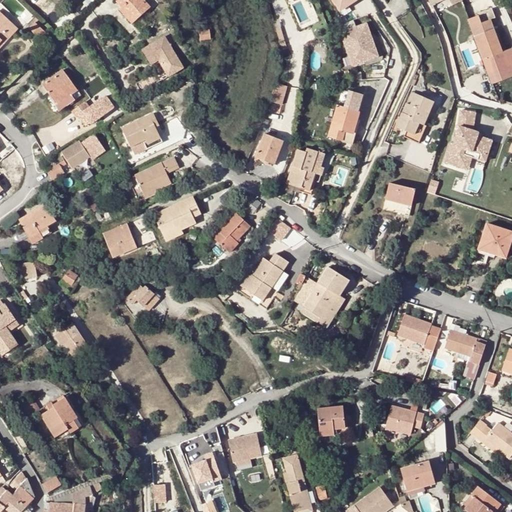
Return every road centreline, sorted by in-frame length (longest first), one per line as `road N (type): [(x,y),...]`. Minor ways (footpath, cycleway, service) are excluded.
road 1 (residential): [(398,285),(366,365),(272,393),(149,447),(147,481)]
road 2 (residential): [(185,135),(327,243),(398,285)]
road 3 (residential): [(398,285),(511,326)]
